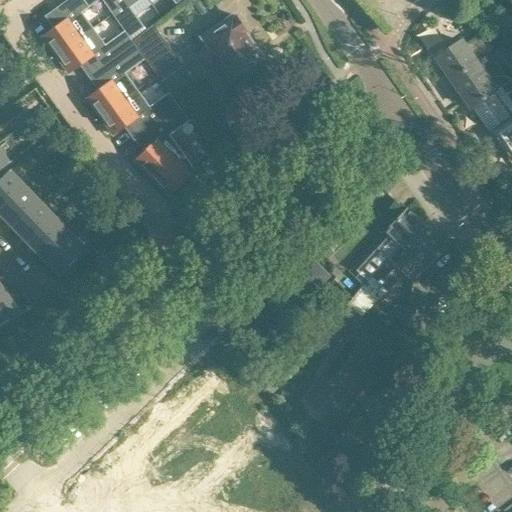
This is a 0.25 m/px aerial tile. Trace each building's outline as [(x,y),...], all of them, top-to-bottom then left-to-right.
[(56,26),(43,36),(56,55),(93,28),(82,13),(99,0),(67,0),(47,14),(56,26)] [(100,0),(123,31),(124,31),(129,38),(144,27),(136,16),(130,8),(140,0),(100,0)] [(234,17),(233,16),(201,38),(208,47),(195,56),(205,71),(218,62),(231,81),(229,82),(242,101),(274,80),(262,62),(263,61),(245,33),(246,32),(235,16),(234,17)] [(153,25),(132,42),(161,83),(183,67),(153,25)] [(93,28),(56,55),(70,73),(83,64),(92,76),(134,45),(129,38),(124,31),(123,31),(105,44),(93,28)] [(470,108),(481,100),(508,82),(484,47),(477,36),(463,45),(460,41),(436,58),(470,108)] [(100,88),(87,98),(100,116),(137,90),(126,74),(145,60),(134,45),(92,76),(100,88)] [(511,87),(508,82),(481,100),(499,127),(492,132),(511,160),(511,87)] [(137,90),(100,116),(114,135),(127,125),(136,137),(136,138),(179,107),(168,92),(148,106),(137,90)] [(147,148),(135,160),(151,176),(179,149),(170,135),(189,121),(179,107),(136,138),(137,138),(147,148)] [(20,118),(10,125),(14,131),(24,124),(20,118)] [(24,124),(14,131),(19,138),(29,131),(24,124)] [(43,144),(33,151),(38,158),(48,150),(43,144)] [(179,149),(151,176),(170,196),(182,184),(192,195),(208,182),(197,167),(194,169),(179,149)] [(0,150),(0,169),(9,163),(0,150)] [(210,158),(201,165),(209,177),(219,170),(210,158)] [(65,167),(56,175),(62,181),(71,172),(65,167)] [(9,170),(0,179),(0,210),(25,186),(9,170)] [(71,172),(62,181),(68,187),(76,178),(71,172)] [(25,186),(0,210),(0,216),(12,229),(40,202),(25,186)] [(92,200),(84,209),(89,214),(98,206),(92,200)] [(40,202),(12,229),(28,245),(55,218),(40,202)] [(98,206),(89,214),(95,220),(104,212),(98,206)] [(371,277),(422,223),(406,208),(351,266),(360,274),(354,281),(361,288),(371,277)] [(55,218),(28,245),(43,261),(71,234),(55,218)] [(412,283),(447,247),(422,223),(371,277),(361,288),(376,302),(403,274),(412,283)] [(71,234),(43,261),(58,276),(86,249),(71,234)] [(256,295),(232,319),(233,320),(235,319),(240,325),(236,329),(256,349),(276,330),(273,327),(290,311),(307,294),(310,297),(331,277),(311,257),(307,261),(303,257),(305,256),(304,255),(279,279),(274,273),(253,292),(256,295)] [(7,294),(0,299),(0,326),(20,312),(7,294)] [(422,317),(419,316),(422,310),(407,304),(400,323),(414,329),(417,321),(420,322),(422,317)] [(337,320),(355,334),(366,320),(348,306),(337,320)] [(377,353),(351,336),(309,401),(335,417),(377,353)] [(359,502),(354,506),(358,511),(362,511),(364,509),(359,502)]
